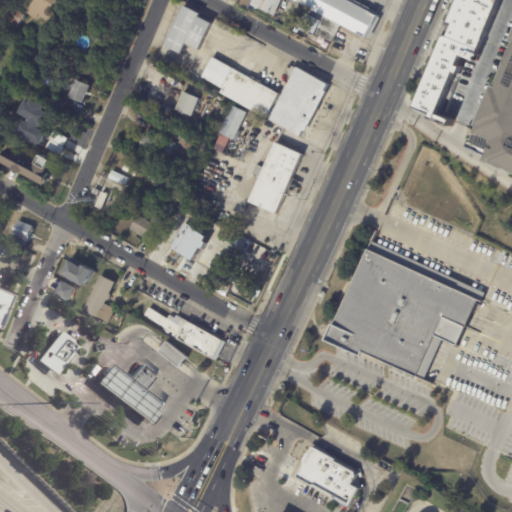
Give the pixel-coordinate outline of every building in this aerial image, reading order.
[(28,12),(37,0),(64,0),(48,20),(41,15),(37,20),(28,12)] [(352,0),(352,1),(381,17),(369,40),(342,25),(332,44),(323,40),(321,45),(315,42),(317,38),(296,27),(292,33),(250,11),(239,6),(241,0),(352,0)] [(416,106),(463,0),(508,0),(455,122),(416,106)] [(9,4),(25,16),(17,27),(1,15),(9,4)] [(167,45),(188,6),(204,15),(203,17),(216,24),(201,50),(189,44),(183,54),(167,45)] [(511,50),(473,145),(511,169),(511,50)] [(281,94),(268,118),(221,93),(223,88),(203,77),(213,57),(281,94)] [(271,119),(295,76),(290,74),(294,66),(299,69),(300,67),(331,85),(328,91),(330,92),(308,132),(306,131),(303,137),(271,119)] [(90,94),(86,104),(71,98),(78,80),(93,86),(90,94)] [(179,110),(187,92),(204,99),(196,117),(179,110)] [(42,147),(49,133),(43,130),(53,111),(28,99),(20,115),(25,118),(16,134),(42,147)] [(248,113),(239,131),(242,132),(237,142),(230,138),(225,148),(215,143),(220,134),(219,133),(233,105),(248,113)] [(68,144),(43,133),(48,120),(76,131),(70,145),(68,144)] [(148,132),(182,144),(176,158),(143,146),(148,132)] [(186,143),(191,134),(200,140),(195,149),(186,143)] [(252,202),(262,177),(253,173),(257,164),(266,168),(277,142),(305,154),(295,179),(298,180),(293,191),(289,190),(279,214),(252,202)] [(235,157),(241,145),(246,147),(241,159),(235,157)] [(29,157),(43,165),(48,156),(58,162),(51,173),(53,175),(46,187),(5,163),(13,148),(29,157)] [(125,170),(129,163),(142,171),(138,177),(125,170)] [(110,179),(114,171),(131,178),(127,187),(110,179)] [(105,193),(112,195),(107,210),(100,208),(105,193)] [(149,241),(136,234),(137,233),(130,230),(137,216),(158,227),(150,242),(149,241)] [(33,236),(29,246),(14,241),(20,221),(36,227),(33,236)] [(194,244),(187,256),(171,247),(185,223),(201,231),(194,244)] [(373,240),(329,339),(415,376),(441,316),(470,329),(487,290),(373,240)] [(85,287),(93,271),(70,259),(62,275),(85,287)] [(114,290),(112,294),(112,295),(109,302),(108,301),(106,304),(116,309),(109,324),(84,311),(95,289),(94,288),(96,285),(97,286),(102,276),(118,284),(114,290)] [(57,295),(71,301),(77,288),(62,282),(57,295)] [(0,317),(9,295),(0,291),(0,317)] [(178,316),(186,320),(225,342),(215,360),(173,336),(174,334),(171,333),(170,334),(164,331),(166,328),(146,316),(151,308),(169,320),(172,316),(176,318),(178,316)] [(77,351),(56,377),(38,362),(61,332),(80,347),(77,351)] [(188,360),(181,368),(160,352),(168,342),(189,358),(188,360)] [(97,384),(112,365),(130,380),(142,365),(156,376),(145,391),(165,408),(151,427),(97,384)] [(310,442),(357,466),(368,490),(354,511),(290,477),(310,442)]
